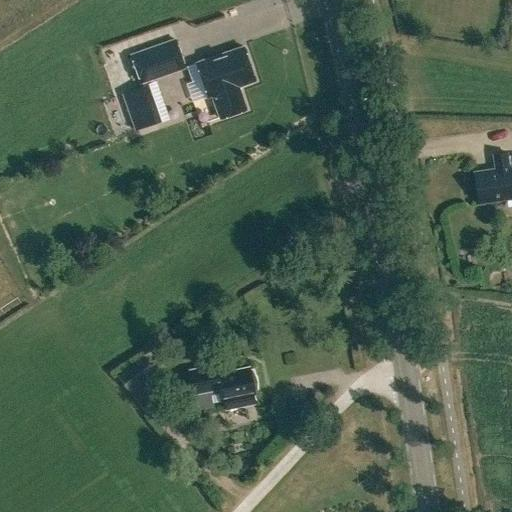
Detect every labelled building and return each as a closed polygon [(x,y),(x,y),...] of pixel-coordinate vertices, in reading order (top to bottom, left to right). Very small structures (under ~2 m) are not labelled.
[(130,55),(140,83),(184,68),(175,40),(130,55)] [(212,96),(221,119),(247,109),(239,87),(256,81),(244,47),(197,64),(209,98),(212,96)] [(155,123),(142,87),(122,94),(135,130),(155,123)] [(480,202),(511,197),(511,165),(511,166),(509,152),(494,154),(496,168),(475,171),(480,202)] [(115,376),(144,415),(158,405),(141,381),(154,371),(142,356),(115,376)] [(254,391),(257,390),(257,383),(256,380),(254,373),(251,373),(250,369),(220,375),(218,366),(192,371),(197,394),(221,389),(224,401),(225,401),(227,409),(255,403),(253,395),(255,395),(254,391)]
